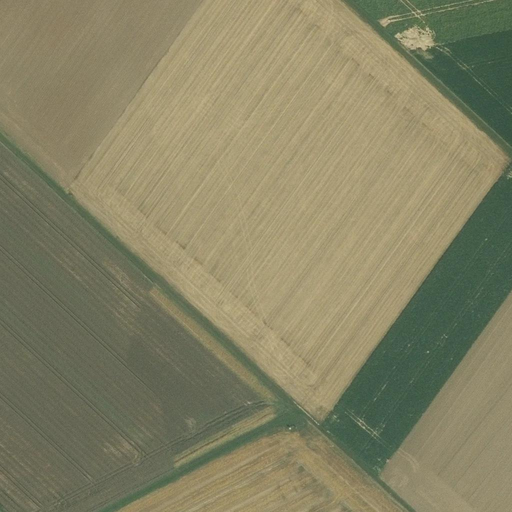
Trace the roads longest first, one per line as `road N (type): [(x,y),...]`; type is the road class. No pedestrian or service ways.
road 1 (track): [(0,134),(406,511)]
road 2 (track): [(302,410),(104,511)]
road 3 (track): [(348,0),(511,150)]
